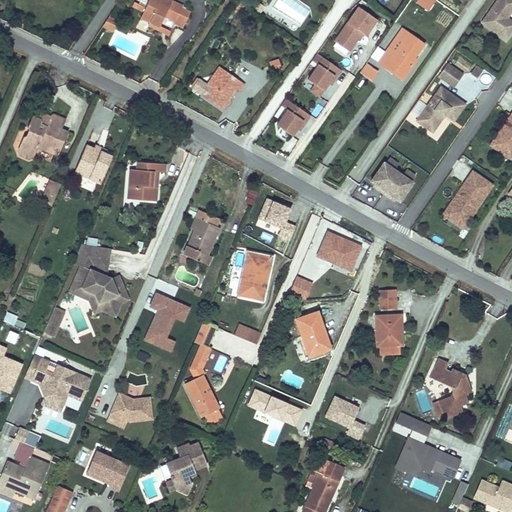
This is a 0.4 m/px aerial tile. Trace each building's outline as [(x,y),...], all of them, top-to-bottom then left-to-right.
[(140,0),(137,7),(143,10),(148,1),(146,0),(140,0)] [(143,10),(141,16),(150,21),(159,25),(159,24),(164,13),(170,0),(148,0),(148,1),(143,10)] [(171,0),(170,0),(164,13),(167,15),(174,1),(171,0)] [(435,0),(418,0),(417,2),(428,10),(435,0)] [(511,0),(496,0),(481,21),(505,38),(511,27),(511,21),(505,17),(511,6),(511,0)] [(174,1),(167,15),(176,19),(175,22),(183,26),(190,12),(181,8),(183,5),(174,1)] [(373,16),(358,6),(334,41),(349,51),(361,33),(373,16)] [(119,21),(110,16),(103,25),(113,31),(119,21)] [(377,19),(373,16),(361,33),(366,36),(377,19)] [(159,25),(150,21),(149,25),(169,34),(170,30),(159,24),(159,25)] [(395,52),(409,32),(402,28),(389,47),(395,52)] [(379,61),(385,66),(388,62),(397,68),(396,68),(405,74),(417,57),(415,56),(425,43),(409,32),(395,52),(389,48),(379,61)] [(319,63),(323,56),(318,53),(313,59),(319,63)] [(319,63),(307,79),(314,84),(324,91),(329,83),(339,68),(323,56),(319,63)] [(279,58),(269,61),(273,71),(282,68),(279,58)] [(360,70),(371,78),(378,69),(366,61),(360,70)] [(388,62),(385,66),(402,78),(405,74),(396,68),(397,68),(388,62)] [(460,74),(445,63),(437,76),(452,86),(460,74)] [(200,91),(203,93),(221,66),(218,64),(205,83),(200,91)] [(482,70),(475,65),(470,72),(477,77),(482,70)] [(221,66),(203,93),(223,106),(236,86),(239,88),(244,81),(222,66),(221,66)] [(342,69),(339,68),(329,83),(331,85),(342,69)] [(194,88),(200,91),(205,83),(199,79),(194,88)] [(320,95),(324,91),(314,84),(311,89),(320,95)] [(463,103),(439,86),(416,120),(432,131),(444,113),(452,119),(463,103)] [(286,109),(291,102),(286,98),(281,105),(286,109)] [(286,109),(276,124),(293,136),(299,127),(308,114),(291,102),(286,109)] [(511,118),(511,111),(501,127),(505,129),(511,118)] [(35,117),(32,116),(28,127),(29,129),(26,135),(24,136),(19,147),(35,154),(38,147),(40,142),(60,151),(69,130),(63,127),(67,118),(53,112),(51,113),(50,116),(48,120),(43,118),(44,114),(39,112),(38,114),(37,113),(35,117)] [(311,116),(308,114),(299,127),(301,129),(311,116)] [(511,118),(505,129),(501,127),(490,143),(497,148),(500,144),(511,151),(511,118)] [(273,132),(285,139),(289,133),(277,126),(273,132)] [(40,142),(38,147),(56,154),(59,153),(60,151),(40,142)] [(93,150),(105,155),(108,149),(96,144),(93,150)] [(511,151),(500,144),(497,148),(511,157),(511,155),(511,151)] [(35,154),(19,147),(18,149),(20,154),(29,158),(34,156),(35,154)] [(75,173),(83,176),(93,180),(100,184),(111,158),(105,155),(93,150),(86,147),(75,173)] [(156,200),(157,186),(152,185),(153,171),(158,171),(164,171),(165,163),(147,161),(147,170),(131,169),(129,198),(156,200)] [(373,186),(383,194),(399,171),(384,161),(370,181),(374,184),(373,186)] [(491,182),(473,170),(465,181),(468,183),(457,200),(454,197),(443,213),(450,218),(453,214),(466,223),(488,190),(486,188),(491,182)] [(413,181),(399,171),(383,194),(393,200),(394,198),(399,201),(413,181)] [(42,202),(52,206),(54,201),(59,189),(59,188),(61,184),(52,180),(42,202)] [(468,183),(465,181),(454,197),(457,200),(468,183)] [(247,189),(245,203),(255,204),(257,191),(247,189)] [(296,224),(286,221),(291,206),(265,197),(255,226),(290,239),(296,224)] [(191,227),(194,228),(198,218),(202,220),(205,212),(199,209),(191,227)] [(198,218),(194,228),(183,254),(208,265),(212,255),(208,254),(220,227),(217,226),(206,221),(209,214),(205,212),(202,220),(198,218)] [(209,214),(206,221),(217,226),(220,218),(209,214)] [(453,214),(450,218),(463,227),(466,223),(453,214)] [(102,246),(81,243),(74,260),(81,263),(71,285),(81,289),(83,285),(93,289),(100,306),(115,312),(120,298),(128,294),(120,273),(112,277),(106,274),(101,272),(93,268),(95,263),(99,264),(102,246)] [(111,248),(102,246),(99,264),(102,264),(101,272),(106,274),(111,248)] [(262,301),(266,282),(262,281),(263,276),(268,277),(272,257),(247,251),(237,295),(262,301)] [(290,288),(289,292),(304,299),(312,282),(296,275),(290,288)] [(81,289),(71,285),(70,287),(88,295),(93,308),(100,306),(93,289),(83,285),(81,289)] [(395,291),(380,292),(380,309),(396,308),(395,291)] [(0,302),(0,308),(7,312),(14,295),(10,293),(7,302),(2,299),(0,302)] [(184,320),(190,306),(156,293),(150,308),(158,311),(146,340),(171,350),(175,339),(167,336),(175,316),(184,320)] [(59,310),(54,308),(44,331),(54,335),(60,320),(57,313),(59,310)] [(318,311),(295,318),(308,355),(314,353),(315,357),(326,353),(324,350),(330,348),(318,311)] [(3,322),(24,327),(26,319),(5,314),(3,322)] [(398,323),(401,322),(401,314),(376,316),(378,354),(400,353),(400,344),(402,345),(402,334),(399,334),(398,323)] [(216,327),(203,321),(194,341),(201,345),(207,347),(216,327)] [(233,334),(255,343),(260,333),(237,323),(233,334)] [(18,334),(9,331),(6,340),(15,343),(18,334)] [(207,347),(201,345),(193,364),(202,368),(211,349),(207,347)] [(140,351),(137,358),(146,361),(149,354),(140,351)] [(60,413),(68,396),(82,402),(92,378),(34,353),(24,377),(39,384),(43,397),(40,404),(60,413)] [(22,364),(1,356),(0,358),(0,387),(10,392),(22,364)] [(438,358),(431,375),(451,384),(453,390),(451,396),(439,401),(446,416),(462,410),(460,404),(467,401),(464,392),(470,390),(464,374),(452,369),(451,372),(444,368),(446,362),(438,358)] [(202,368),(193,364),(191,369),(195,379),(203,375),(204,374),(202,369),(202,368)] [(185,384),(201,417),(205,415),(218,409),(219,409),(203,375),(195,379),(185,384)] [(258,382),(265,386),(268,381),(260,377),(258,382)] [(134,398),(120,392),(119,395),(131,401),(134,401),(134,398)] [(151,396),(134,398),(134,401),(131,401),(119,395),(109,419),(125,426),(128,419),(131,420),(153,418),(151,396)] [(359,407),(334,395),(324,417),(349,428),(346,434),(358,440),(361,434),(365,425),(353,419),(359,407)] [(218,409),(205,415),(210,424),(222,418),(218,409)] [(430,425),(400,411),(395,421),(411,428),(426,435),(430,425)] [(5,423),(3,434),(15,436),(16,424),(5,423)] [(422,443),(426,435),(411,428),(407,436),(422,443)] [(41,436),(28,431),(24,442),(36,447),(41,436)] [(452,477),(459,459),(422,443),(407,436),(394,466),(408,472),(412,464),(427,471),(429,467),(452,477)] [(176,468),(169,471),(174,482),(177,490),(178,491),(188,496),(193,485),(189,476),(188,474),(195,471),(194,469),(207,463),(198,442),(189,445),(188,443),(176,448),(180,457),(172,460),(176,468)] [(88,470),(108,479),(109,477),(114,479),(111,485),(110,488),(117,491),(128,466),(96,451),(88,470)] [(8,459),(0,477),(0,478),(36,494),(49,463),(30,455),(25,467),(24,469),(20,468),(21,465),(8,459)] [(344,466),(321,456),(314,470),(318,472),(302,511),(304,511),(321,511),(323,510),(329,496),(331,497),(344,466)] [(511,462),(500,458),(497,465),(509,470),(511,462)] [(172,460),(166,463),(169,471),(176,468),(172,460)] [(108,479),(88,470),(86,474),(111,485),(114,479),(109,477),(108,479)] [(36,494),(0,478),(0,483),(34,498),(36,494)] [(511,494),(499,488),(481,480),(474,498),(505,511),(510,511),(511,509),(511,494)] [(461,498),(468,484),(462,481),(455,495),(461,498)] [(511,486),(502,481),(499,488),(511,494),(511,486)] [(177,490),(174,482),(168,485),(171,493),(177,490)] [(72,490),(57,483),(44,511),(62,511),(63,511),(72,490)] [(329,496),(323,510),(325,511),(331,497),(329,496)] [(471,502),(461,498),(457,508),(467,511),(471,502)]
